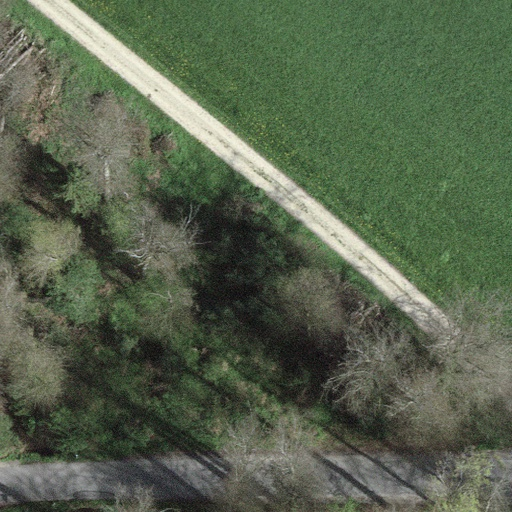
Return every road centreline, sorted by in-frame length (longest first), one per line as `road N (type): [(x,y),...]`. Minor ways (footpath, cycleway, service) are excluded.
road 1 (track): [(511,385),(46,0)]
road 2 (unclassified): [(0,487),(136,474),(511,472)]
